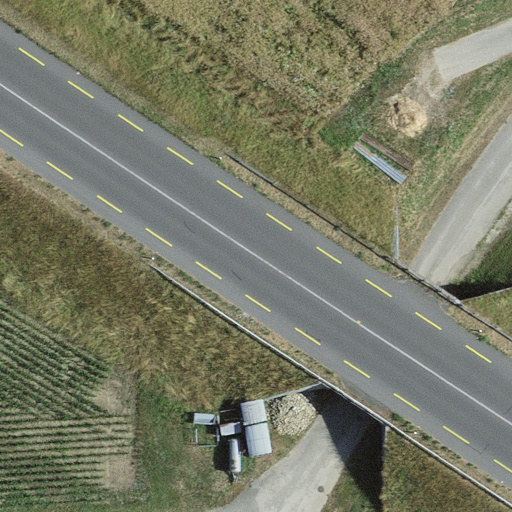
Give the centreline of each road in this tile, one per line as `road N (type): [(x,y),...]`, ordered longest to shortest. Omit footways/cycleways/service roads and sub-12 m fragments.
road 1 (primary): [(511,424),(0,83)]
road 2 (unclassified): [(283,511),(511,153)]
